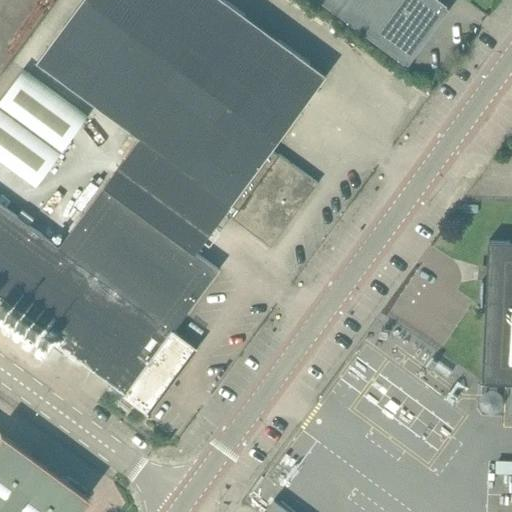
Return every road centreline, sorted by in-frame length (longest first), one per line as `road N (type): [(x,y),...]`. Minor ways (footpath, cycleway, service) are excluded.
road 1 (unclassified): [(185,503),(511,59)]
road 2 (unknown): [(226,447),(185,378),(362,126)]
road 3 (unclassified): [(185,503),(0,369)]
road 4 (unknown): [(362,126),(355,83),(278,0)]
